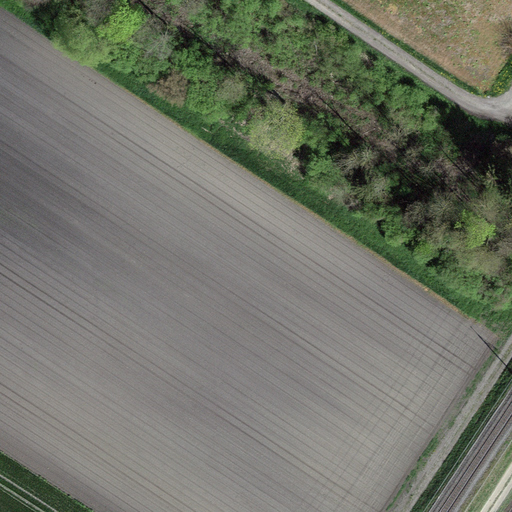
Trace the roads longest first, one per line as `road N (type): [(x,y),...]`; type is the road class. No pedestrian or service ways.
road 1 (track): [(497,116),(319,0)]
road 2 (track): [(388,511),(511,339)]
